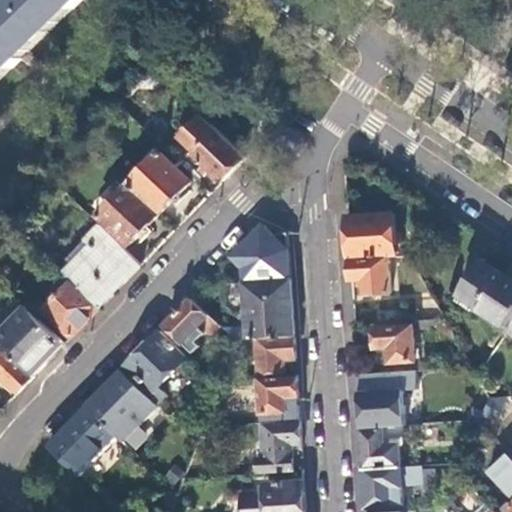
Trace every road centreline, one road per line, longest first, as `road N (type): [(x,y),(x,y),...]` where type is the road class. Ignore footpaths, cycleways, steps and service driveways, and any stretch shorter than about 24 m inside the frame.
road 1 (residential): [(314,162),(245,200),(17,442),(3,490),(9,511)]
road 2 (residential): [(314,162),(338,511)]
road 3 (tertiary): [(511,137),(386,50)]
road 4 (residential): [(386,50),(314,162)]
